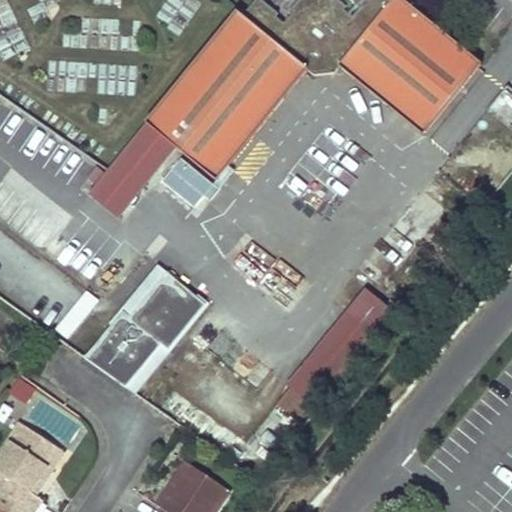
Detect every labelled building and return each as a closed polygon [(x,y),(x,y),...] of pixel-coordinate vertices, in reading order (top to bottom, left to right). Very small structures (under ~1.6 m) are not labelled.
[(234,15),(143,126),(175,152),(214,186),(306,73),(311,79),(318,71),(334,68),(422,143),(481,69),(399,0),(398,0),(395,5),(388,0),(366,0),(359,9),(361,11),(355,20),(345,14),(348,11),(334,0),(301,0),(288,17),(291,19),(285,27),(275,21),(278,18),(256,0),(240,19),(234,15)] [(511,92),(498,105),(511,121),(511,92)] [(175,152),(143,126),(108,169),(86,195),(117,221),(175,152)] [(276,300),(298,277),(250,232),(228,255),(276,300)] [(159,263),(86,355),(136,395),(209,302),(159,263)] [(390,320),(359,296),(341,318),(371,343),(390,320)] [(371,343),(341,318),(283,389),(313,414),(371,343)] [(13,395),(30,401),(36,386),(19,380),(13,395)] [(0,490),(12,499),(4,511),(6,511),(31,511),(41,498),(30,490),(46,465),(50,468),(62,450),(24,425),(0,459),(0,490)] [(162,509),(160,511),(212,511),(227,489),(186,462),(156,505),(162,509)]
